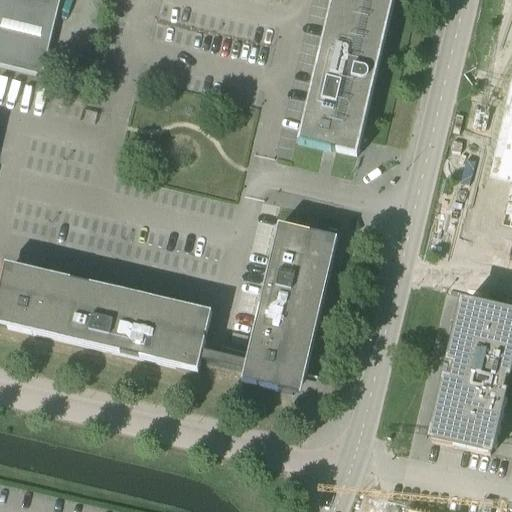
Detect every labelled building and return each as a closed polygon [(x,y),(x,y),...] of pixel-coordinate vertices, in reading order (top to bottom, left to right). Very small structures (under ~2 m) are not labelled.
[(0,0),(0,70),(37,79),(57,0),(56,0),(0,0)] [(331,0),(297,146),(322,152),(335,155),(356,160),(361,140),(394,0),(331,0)] [(511,86),(490,180),(511,185),(511,204),(510,204),(504,227),(511,228),(511,86)] [(511,185),(498,182),(482,252),(511,254),(511,185)] [(0,289),(0,328),(197,375),(200,364),(244,375),(241,386),(300,399),(305,380),(333,258),(337,242),(278,228),(255,326),(246,365),(202,355),(211,316),(5,268),(0,289)] [(508,380),(511,362),(511,318),(462,307),(448,367),(456,368),(452,386),(444,384),(430,444),(490,458),(504,398),(501,397),(505,380),(508,380)]
